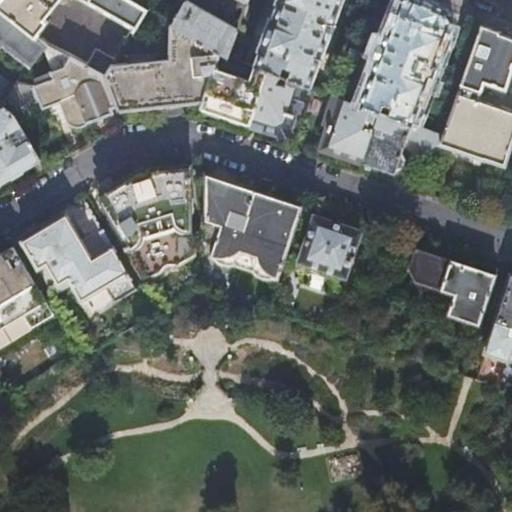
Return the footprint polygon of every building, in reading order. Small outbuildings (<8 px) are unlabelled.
[(139,8),(125,0),(0,0),(0,11),(37,42),(49,26),(44,23),(62,0),(78,0),(135,33),(148,13),(139,8)] [(345,0),(280,0),(254,70),(256,70),(267,75),(306,89),(310,91),(345,0)] [(450,21),(447,12),(421,0),(401,0),(397,2),(357,108),(381,117),(410,128),(412,129),(415,130),(452,28),(450,21)] [(228,60),(238,34),(187,3),(187,4),(172,27),(175,28),(182,33),(221,55),(228,60)] [(0,49),(3,47),(32,70),(47,50),(37,42),(0,11),(0,49)] [(172,27),(148,13),(135,33),(125,49),(136,55),(141,49),(156,58),(175,28),(172,27)] [(511,77),(511,41),(484,29),(463,90),(482,96),(485,85),(507,92),(511,77)] [(216,72),(221,55),(182,33),(185,61),(113,69),(105,80),(120,115),(167,110),(204,107),(216,72)] [(105,80),(113,69),(116,63),(97,53),(87,71),(105,80)] [(120,115),(105,80),(87,71),(71,63),(66,71),(54,76),(56,83),(37,90),(45,111),(60,105),(67,121),(69,124),(70,126),(72,128),(75,129),(77,130),(80,131),(82,131),(98,125),(120,117),(120,115)] [(267,75),(256,70),(251,84),(216,72),(204,107),(202,113),(227,122),(250,129),(267,75)] [(289,138),(306,89),(267,75),(250,129),(264,134),(285,141),(289,138)] [(0,107),(1,109),(15,91),(0,79),(0,107)] [(482,96),(463,90),(445,141),(443,147),(471,157),(505,169),(511,147),(511,117),(479,105),(482,96)] [(357,108),(340,102),(326,143),(324,143),(322,149),(327,157),(332,158),(334,157),(339,159),(347,162),(348,163),(350,165),(352,166),(354,167),(356,167),(358,167),(360,167),(362,167),(364,168),(381,117),(357,108)] [(1,109),(0,107),(0,188),(41,164),(14,119),(1,109)] [(426,150),(431,136),(415,130),(412,129),(410,128),(381,117),(364,168),(382,174),(396,179),(397,176),(400,176),(403,174),(405,172),(406,169),(407,166),(406,163),(405,161),(402,158),(408,143),(426,150)] [(134,179),(100,199),(129,248),(124,250),(144,284),(148,281),(155,281),(159,279),(168,269),(173,268),(178,270),(195,259),(195,231),(190,231),(189,171),(144,176),(134,179)] [(255,194),(207,178),(207,246),(215,249),(211,260),(214,260),(221,266),(227,268),(233,269),(237,268),(255,274),(259,280),(265,282),(270,283),(276,281),(278,282),(302,209),(255,194)] [(49,230),(23,245),(52,292),(69,282),(83,305),(107,290),(116,307),(139,293),(102,233),(93,238),(94,240),(83,246),(67,219),(49,230)] [(337,228),(316,221),(301,266),(346,281),(361,236),(337,228)] [(0,258),(0,332),(24,319),(32,331),(54,318),(14,251),(0,258)] [(480,328),(496,279),(455,265),(417,252),(410,273),(415,285),(455,299),(449,317),(480,328)] [(511,280),(487,357),(511,365),(511,280)]
